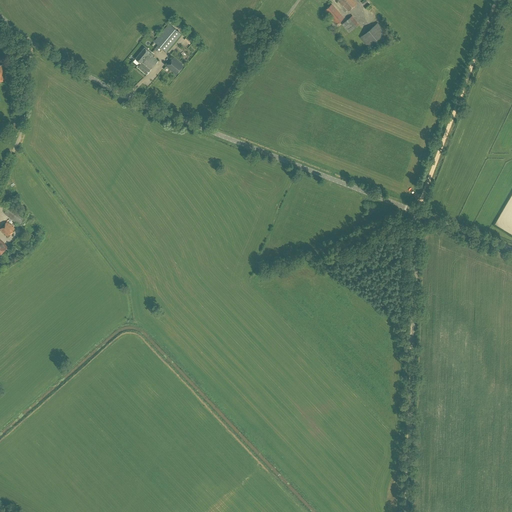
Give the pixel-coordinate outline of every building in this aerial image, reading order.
[(337,0),(338,0),(338,1),(342,6),(343,5),(348,11),(357,4),(353,0),(337,0)] [(337,24),(344,18),(332,4),(325,11),(337,24)] [(349,33),(359,24),(352,15),(342,24),(349,33)] [(373,48),(379,43),(376,40),(385,32),(378,23),(360,38),(368,47),(370,45),(373,48)] [(166,52),(181,34),(169,24),(154,42),(158,45),(155,49),(158,52),(162,48),(166,52)] [(149,58),(152,54),(149,52),(144,48),(135,59),(140,63),(142,65),(146,61),(145,60),(148,57),(149,58)] [(146,75),(158,61),(152,56),(153,55),(152,54),(149,58),(148,57),(145,60),(146,61),(142,65),(140,63),(137,67),(146,75)] [(176,75),(184,66),(173,57),(166,66),(176,75)] [(19,226),(27,216),(12,203),(4,213),(19,226)] [(0,229),(8,237),(15,229),(7,222),(0,229)] [(26,251),(33,244),(39,237),(35,233),(28,241),(22,247),(26,251)]
